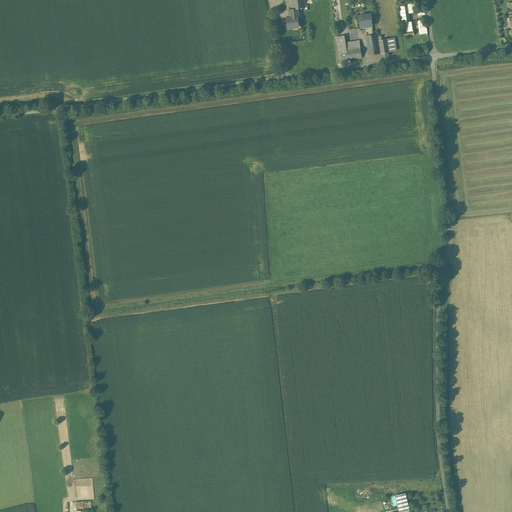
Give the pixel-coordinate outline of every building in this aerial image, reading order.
[(303,1),(290,3),(291,10),(298,9),(304,8),(303,1)] [(291,10),(288,10),(288,18),(285,18),(286,29),(298,28),(297,17),(299,17),(298,9),(291,10)] [(371,14),(359,16),(361,28),(367,27),(368,35),(373,35),(372,26),(373,26),(371,14)] [(368,35),(366,36),(368,45),(379,44),(378,40),(378,34),(373,35),(368,35)] [(345,35),(336,37),(340,63),(349,62),(346,43),(345,35)] [(379,44),(368,45),(369,55),(390,52),(388,40),(388,39),(378,40),(379,44)] [(359,41),(346,43),(349,60),(362,58),(360,46),(359,41)] [(394,494),(398,511),(409,509),(405,491),(394,494)]
